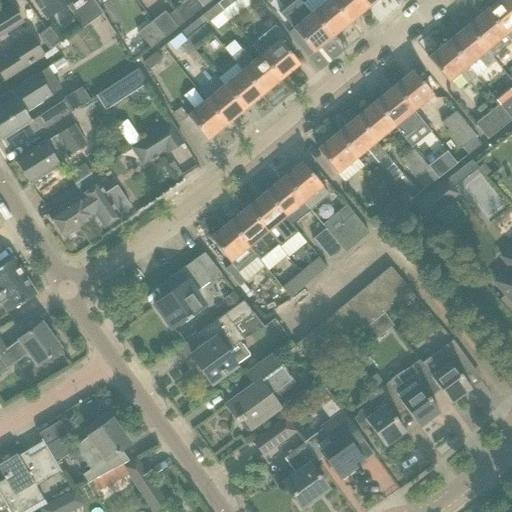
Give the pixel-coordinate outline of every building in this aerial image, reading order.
[(81,27),(81,28),(102,13),(92,0),(31,0),(45,19),(66,4),(82,26),(81,27)] [(179,6),(174,10),(183,22),(202,7),(196,0),(180,0),(177,3),(179,6)] [(221,0),(217,3),(223,11),(235,0),(221,0)] [(330,37),(311,14),(310,15),(298,0),(295,0),(279,14),(292,29),(312,54),(313,53),(312,52),(330,37)] [(329,0),(327,0),(311,14),(330,37),(349,22),(329,0)] [(329,0),(349,22),(367,8),(360,0),(329,0)] [(511,5),(507,0),(499,0),(486,12),(505,34),(511,28),(511,5)] [(223,11),(217,3),(198,18),(204,25),(223,11)] [(0,36),(22,23),(11,6),(0,12),(0,36)] [(164,11),(152,21),(164,37),(183,22),(174,10),(167,16),(164,11)] [(486,12),(467,27),(492,57),(511,42),(505,34),(486,12)] [(164,37),(152,21),(137,32),(150,49),(164,37)] [(193,22),(180,32),(185,39),(199,30),(193,22)] [(250,45),(259,55),(279,79),(297,65),(297,66),(298,65),(287,52),(292,47),(274,26),(250,45)] [(467,27),(448,43),(475,76),(494,61),(492,57),(467,27)] [(180,32),(161,47),(167,54),(167,53),(168,55),(186,40),(185,39),(180,32)] [(0,62),(0,74),(3,80),(43,56),(31,36),(12,48),(15,53),(0,62)] [(475,76),(448,43),(429,58),(428,58),(428,59),(447,82),(458,74),(466,84),(468,82),(475,76)] [(242,71),(241,71),(261,95),(279,79),(259,55),(251,62),(242,50),(231,58),(242,71)] [(177,103),(149,67),(161,58),(156,52),(143,62),(147,67),(145,69),(170,110),(177,103)] [(95,96),(105,110),(146,83),(137,68),(95,96)] [(0,107),(0,138),(1,140),(30,122),(24,113),(51,96),(50,95),(60,89),(47,69),(10,92),(15,99),(0,107)] [(241,71),(223,86),(243,110),(261,95),(241,71)] [(412,72),(393,88),(413,112),(433,94),(412,71),(412,72)] [(475,76),(468,82),(473,89),(481,83),(475,76)] [(223,86),(205,101),(224,125),(243,110),(223,86)] [(86,87),(64,97),(71,111),(92,100),(86,87)] [(393,88),(374,104),(393,127),(401,136),(409,129),(412,133),(423,123),(413,112),(393,88)] [(511,93),(499,104),(511,119),(511,118),(511,93)] [(63,100),(36,117),(44,129),(71,112),(63,100)] [(224,125),(205,101),(186,117),(187,118),(206,141),(207,140),(207,139),(224,125)] [(374,104),(356,119),(375,142),(393,127),(374,104)] [(511,119),(499,104),(474,123),(486,139),(511,119)] [(179,108),(172,114),(180,124),(187,118),(186,117),(179,108)] [(455,111),(440,122),(461,147),(467,155),(481,143),(455,111)] [(356,119),(337,134),(356,158),(366,150),(383,170),(392,163),(375,142),(356,119)] [(131,148),(141,165),(164,150),(166,154),(183,143),(170,123),(131,148)] [(14,161),(28,184),(59,165),(55,158),(66,151),(70,157),(86,147),(72,125),(14,161)] [(356,158),(337,134),(318,150),(317,149),(317,150),(343,182),(362,167),(355,158),(356,158)] [(437,179),(425,164),(412,149),(399,159),(424,189),(437,179)] [(443,149),(425,164),(437,179),(455,165),(443,149)] [(415,204),(426,219),(457,194),(452,188),(477,169),(471,160),(415,204)] [(301,164),(283,179),(308,209),(327,194),(301,163),(300,163),(301,164)] [(358,180),(381,208),(390,201),(367,173),(358,180)] [(81,196),(76,199),(76,198),(48,216),(63,238),(90,220),(90,219),(94,216),(103,228),(119,217),(93,178),(77,189),(81,196)] [(283,179),(265,194),(290,224),(308,209),(283,179)] [(405,192),(392,202),(398,209),(411,199),(405,192)] [(265,194),(247,209),(277,245),(277,244),(278,247),(296,232),(290,224),(265,194)] [(398,209),(392,202),(367,222),(373,229),(398,209)] [(247,209),(229,224),(248,247),(256,240),(267,253),(277,245),(247,209)] [(351,235),(339,245),(338,246),(344,253),(368,233),(362,226),(352,213),(341,223),(351,235)] [(248,247),(229,224),(211,238),(210,238),(209,238),(229,263),(248,247)] [(338,246),(339,245),(325,228),(312,239),(331,263),(344,253),(338,246)] [(210,281),(219,274),(212,264),(204,253),(169,278),(177,288),(154,306),(170,329),(187,317),(202,305),(193,293),(210,281)] [(508,269),(493,282),(511,303),(511,253),(502,262),(508,269)] [(0,291),(23,277),(12,259),(0,266),(0,291)] [(321,260),(302,276),(308,283),(327,267),(321,260)] [(390,267),(380,275),(400,300),(410,292),(410,291),(390,267)] [(380,275),(371,283),(392,307),(400,300),(380,275)] [(308,283),(302,276),(283,291),(289,298),(308,283)] [(35,295),(23,277),(0,291),(0,307),(3,306),(7,313),(35,295)] [(371,283),(361,291),(381,315),(392,307),(371,283)] [(361,291),(352,298),(372,323),(381,315),(361,291)] [(410,292),(400,300),(407,309),(417,301),(410,292)] [(265,306),(271,313),(284,302),(278,295),(265,306)] [(352,298),(343,306),(363,331),(372,323),(352,298)] [(205,346),(190,356),(210,384),(234,366),(233,365),(248,355),(239,342),(243,340),(235,329),(254,315),(242,301),(224,315),(197,334),(205,346)] [(343,306),(333,314),(353,339),(363,331),(343,306)] [(333,314),(324,322),(344,347),(353,339),(333,314)] [(324,322),(315,329),(335,354),(344,347),(324,322)] [(0,362),(6,370),(28,354),(37,365),(59,349),(40,323),(5,350),(0,341),(0,362)] [(315,329),(306,337),(326,361),(335,354),(315,329)] [(326,361),(306,337),(296,345),(316,370),(326,361)] [(420,363),(423,367),(450,404),(470,389),(460,375),(471,367),(452,341),(440,349),(420,363)] [(225,405),(245,432),(285,403),(279,393),(292,383),(271,355),(245,374),(253,385),(225,405)] [(326,361),(316,370),(324,380),(334,371),(326,361)] [(419,362),(387,385),(401,404),(418,427),(438,412),(411,375),(423,367),(420,363),(419,362)] [(401,404),(387,385),(376,393),(374,391),(366,397),(370,404),(358,411),(356,415),(352,419),(362,431),(369,426),(384,447),(404,432),(390,412),(401,404)] [(325,388),(313,397),(321,409),(333,400),(325,388)] [(332,442),(319,452),(328,464),(339,480),(363,462),(354,449),(364,442),(352,426),(342,412),(330,421),(321,427),(332,442)] [(252,442),(262,456),(288,437),(288,436),(294,431),(285,418),(252,442)] [(88,436),(73,447),(91,472),(129,444),(110,419),(87,436),(88,436)] [(38,433),(41,439),(45,446),(66,433),(59,421),(38,433)] [(0,472),(4,479),(0,481),(0,496),(5,505),(4,505),(8,511),(22,511),(43,500),(33,483),(40,479),(42,483),(59,472),(59,473),(61,472),(45,446),(41,439),(40,440),(45,448),(28,457),(26,454),(19,459),(16,454),(10,457),(8,455),(0,459),(2,462),(0,463),(0,472)] [(285,482),(283,483),(301,508),(327,489),(309,464),(315,460),(303,444),(284,458),(295,474),(285,482)] [(91,481),(96,492),(128,475),(122,465),(91,481)] [(161,498),(149,478),(152,476),(146,466),(129,478),(148,507),(161,498)] [(277,487),(283,483),(285,482),(277,472),(270,477),(277,487)] [(40,511),(61,511),(55,501),(39,509),(40,511)]
